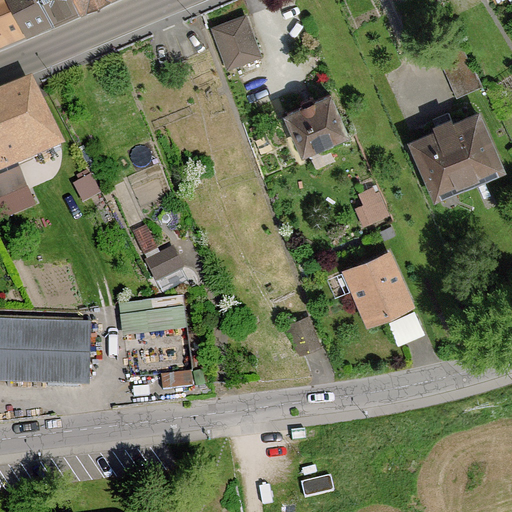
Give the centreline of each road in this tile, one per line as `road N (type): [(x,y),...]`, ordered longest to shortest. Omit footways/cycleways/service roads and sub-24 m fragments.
road 1 (residential): [(0,439),(386,390),(511,355)]
road 2 (primary): [(0,75),(177,0)]
